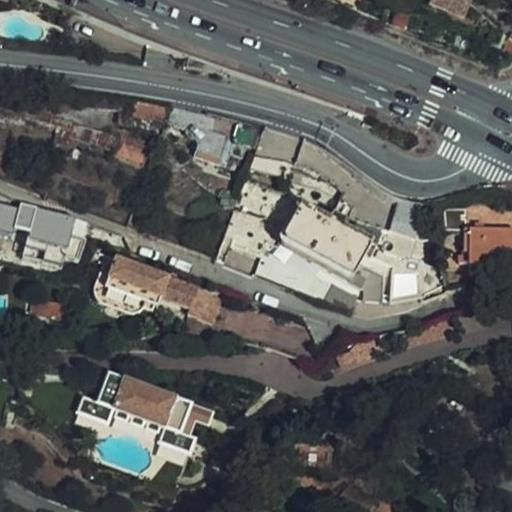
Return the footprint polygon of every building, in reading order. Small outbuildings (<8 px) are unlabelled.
[(472,0),(431,0),(426,12),(460,28),(472,0)] [(409,17),(394,11),(388,28),(403,34),(409,17)] [(221,73),(184,61),(183,78),(189,79),(193,81),(219,85),(221,73)] [(153,122),(165,127),(171,112),(137,106),(132,118),(151,126),(153,122)] [(165,127),(164,128),(182,135),(181,138),(182,143),(185,147),(188,148),(193,147),(197,153),(195,158),(219,166),(227,142),(208,136),(215,119),(172,110),(171,112),(165,127)] [(77,127),(75,133),(81,135),(79,140),(117,151),(122,138),(77,127)] [(81,135),(75,133),(61,129),(53,152),(73,158),(79,140),(81,135)] [(282,165),(292,139),(281,136),(264,131),(253,161),(282,165)] [(123,134),(122,138),(117,151),(115,157),(141,168),(151,143),(123,134)] [(247,147),(234,142),(230,151),(244,156),(247,147)] [(395,210),(359,197),(353,220),(381,230),(377,244),(383,247),(382,251),(411,260),(413,255),(426,255),(422,213),(398,206),(395,210)] [(77,225),(78,222),(21,207),(19,213),(0,207),(0,228),(29,237),(25,250),(44,255),(40,267),(62,273),(65,262),(77,265),(83,246),(75,244),(76,240),(73,239),(77,225)] [(310,254),(306,264),(358,292),(358,305),(378,304),(381,280),(359,268),(372,245),(299,207),(283,240),(310,254)] [(274,224),(243,212),(229,248),(260,261),(274,224)] [(85,227),(77,225),(73,239),(76,240),(82,240),(85,227)] [(467,255),(511,256),(511,233),(464,232),(464,255),(467,255)] [(278,249),(306,264),(310,254),(283,240),(278,249)] [(468,269),(511,270),(511,256),(467,255),(468,269)] [(187,316),(197,292),(116,260),(112,269),(103,295),(144,311),(148,312),(152,303),(159,305),(187,316)] [(103,295),(112,269),(103,265),(95,291),(103,295)] [(391,272),(395,303),(427,297),(424,270),(391,272)] [(144,311),(103,295),(95,291),(93,297),(95,305),(101,312),(109,316),(120,318),(132,317),(144,311)] [(220,301),(197,292),(187,316),(212,326),(220,301)] [(43,302),(16,299),(15,311),(42,313),(43,302)] [(154,314),(159,305),(152,303),(148,312),(154,314)] [(267,348),(305,358),(312,334),(271,324),(267,348)] [(384,337),(369,340),(357,353),(348,362),(352,372),(388,360),(397,333),(384,337)] [(185,418),(190,406),(109,374),(97,406),(115,413),(110,428),(160,448),(165,433),(189,443),(196,422),(185,418)] [(115,413),(97,406),(83,401),(78,415),(110,428),(115,413)] [(214,416),(190,406),(185,418),(196,422),(209,428),(214,416)] [(195,446),(189,443),(165,433),(160,448),(189,460),(195,446)] [(352,493),(335,511),(366,511),(370,509),(352,493)]
